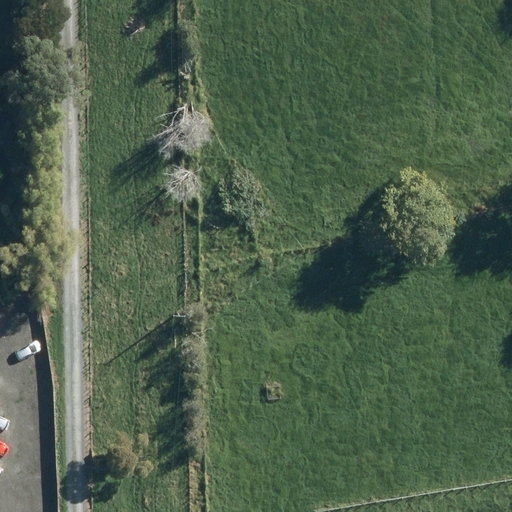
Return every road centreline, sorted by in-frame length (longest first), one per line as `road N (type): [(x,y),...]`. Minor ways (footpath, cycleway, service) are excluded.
road 1 (track): [(57,511),(48,0)]
road 2 (track): [(221,293),(511,223)]
